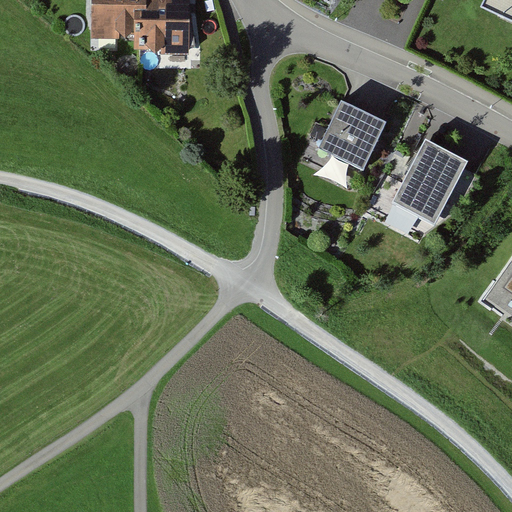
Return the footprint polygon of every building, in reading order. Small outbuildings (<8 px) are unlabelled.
[(92,0),(92,40),(135,39),(135,54),(191,53),(190,0),(92,0)] [(511,0),(441,0),(444,1),(444,0),(485,0),(480,12),(511,26),(511,0)] [(383,125),(340,106),(318,153),(362,172),(383,125)] [(390,210),(438,237),(476,172),(428,144),(390,210)] [(511,269),(488,301),(511,318),(511,269)]
